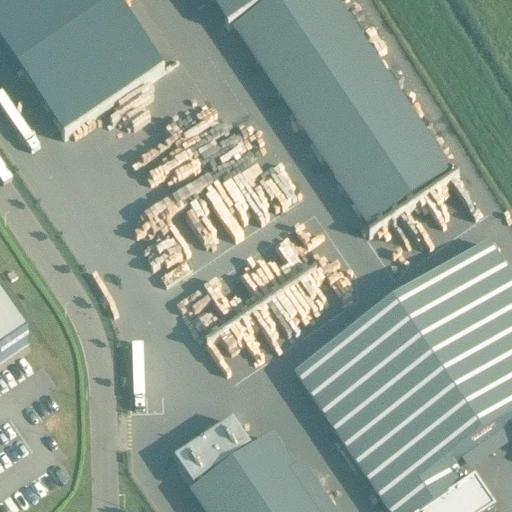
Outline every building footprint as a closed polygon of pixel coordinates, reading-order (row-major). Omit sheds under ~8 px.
[(450,175),(331,0),(280,0),(233,32),(367,231),(450,175)] [(69,99),(74,105),(132,65),(111,35),(58,72),(60,74),(39,88),(53,110),(69,99)] [(185,115),(207,101),(198,87),(176,100),(185,115)] [(172,107),(83,157),(95,179),(184,129),(172,107)] [(207,152),(112,199),(122,219),(217,172),(207,152)] [(493,511),(473,482),(465,488),(451,466),(510,426),(511,428),(511,283),(487,247),(294,377),(384,511),(493,511)] [(16,278),(12,271),(6,275),(10,282),(16,278)] [(0,362),(28,344),(0,302),(0,362)] [(249,450),(232,423),(174,463),(191,489),(249,450)] [(189,495),(200,511),(321,511),(272,439),(189,495)]
